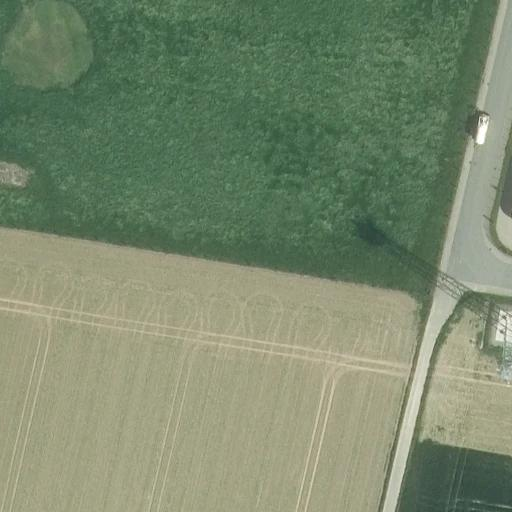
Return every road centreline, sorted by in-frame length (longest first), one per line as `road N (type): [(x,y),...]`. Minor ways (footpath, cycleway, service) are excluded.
road 1 (residential): [(451,265),(511,9)]
road 2 (unclassified): [(394,511),(451,265)]
